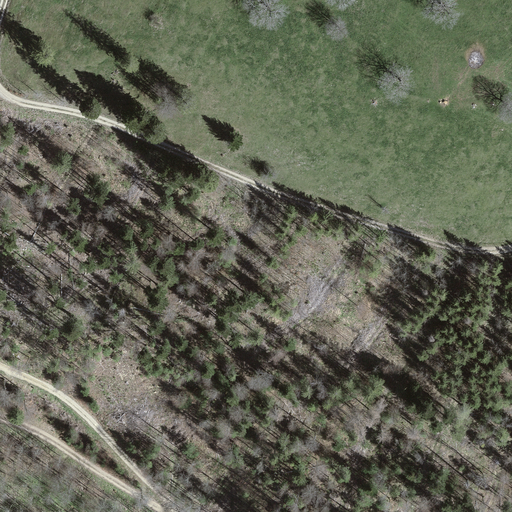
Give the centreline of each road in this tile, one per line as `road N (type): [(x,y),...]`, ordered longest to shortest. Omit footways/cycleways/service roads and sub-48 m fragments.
road 1 (track): [(0,92),(389,231),(473,255),(511,245)]
road 2 (track): [(166,511),(79,417),(0,388)]
road 3 (track): [(0,418),(67,442),(146,511)]
